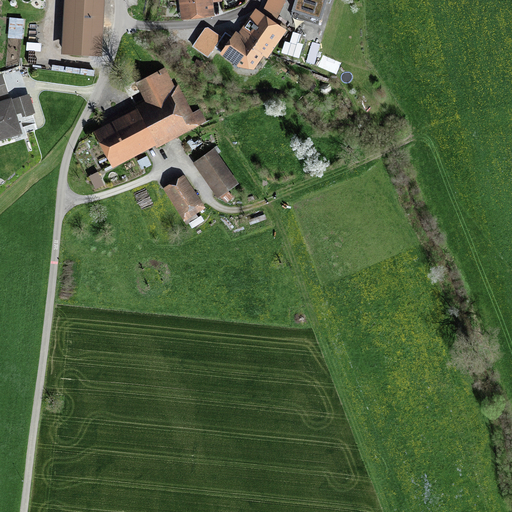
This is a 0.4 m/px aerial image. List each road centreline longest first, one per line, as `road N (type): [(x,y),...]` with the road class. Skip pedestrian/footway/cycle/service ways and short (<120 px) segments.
road 1 (unclassified): [(59,201),(23,511)]
road 2 (residential): [(120,0),(120,24),(68,151),(59,201)]
